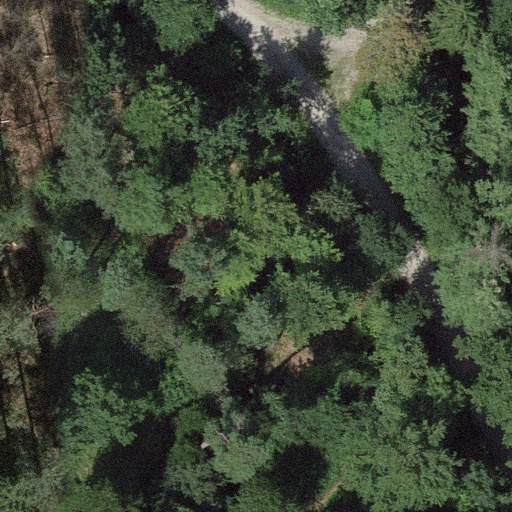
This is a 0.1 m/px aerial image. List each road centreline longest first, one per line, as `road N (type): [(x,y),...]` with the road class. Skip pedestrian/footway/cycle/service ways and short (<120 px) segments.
road 1 (track): [(230,0),(302,71),(473,358),(511,452)]
road 2 (track): [(473,358),(339,511)]
road 3 (track): [(302,71),(447,19),(461,0)]
